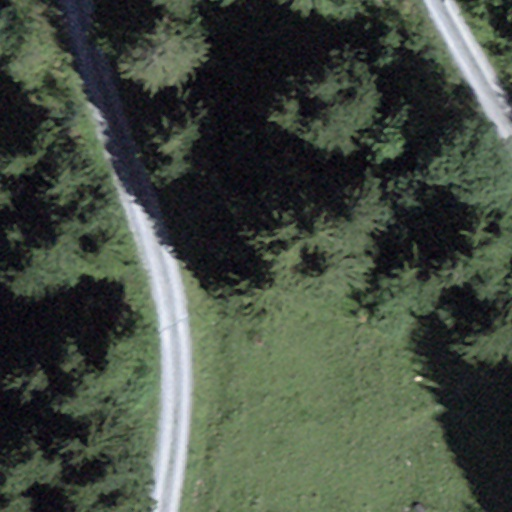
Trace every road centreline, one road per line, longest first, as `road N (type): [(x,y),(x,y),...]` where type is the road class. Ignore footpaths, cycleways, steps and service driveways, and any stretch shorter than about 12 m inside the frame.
road 1 (track): [(165,511),(184,314),(104,0)]
road 2 (track): [(433,0),(511,141)]
